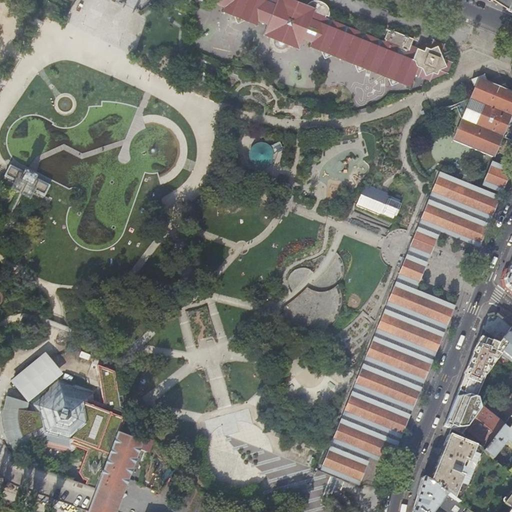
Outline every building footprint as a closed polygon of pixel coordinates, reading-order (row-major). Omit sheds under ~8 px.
[(215,0),(214,3),(224,7),(223,9),(234,14),(233,17),(237,24),(244,21),(246,18),(257,23),(258,21),(267,25),(263,35),(274,39),(273,41),(274,44),(274,45),(276,47),(278,49),(280,49),(282,49),(283,49),(285,48),(287,46),(288,45),(299,49),(303,39),(311,43),(311,44),(322,49),(321,52),(324,59),(332,56),(333,54),(356,63),(355,66),(358,73),(366,70),(367,67),(390,77),(389,79),(392,86),(400,83),(401,81),(410,85),(414,75),(417,77),(417,79),(428,83),(429,82),(446,74),(448,75),(452,63),(450,62),(443,47),(444,45),(432,40),(431,42),(417,47),(410,45),(413,38),(388,29),(383,41),(328,18),(328,9),(327,8),(326,5),(321,1),(319,0),(317,0),(316,0),(312,1),(308,3),(306,4),(295,0),(215,0)] [(466,109),(452,142),(493,159),(511,113),(511,92),(506,90),(504,85),(498,87),(478,79),(469,100),(463,102),(466,109)] [(35,178),(36,176),(33,174),(25,171),(23,172),(18,170),(10,166),(5,174),(6,175),(19,182),(26,186),(31,188),(45,195),(50,185),(35,178)] [(501,190),(508,175),(489,167),(483,181),(501,190)] [(477,253),(498,202),(437,177),(407,253),(321,470),(362,487),(364,487),(374,460),(389,466),(453,311),(414,295),(427,262),(437,237),(477,253)] [(366,186),(358,205),(394,219),(402,201),(366,186)] [(300,275),(289,274),(287,287),(298,288),(300,275)] [(304,309),(306,307),(315,315),(312,319),(323,328),(346,301),(331,288),(322,299),(307,287),(295,301),(304,309)] [(511,329),(495,316),(487,317),(485,323),(483,330),(493,337),(511,352),(511,329)] [(484,402),(511,361),(511,352),(493,337),(489,347),(478,342),(475,350),(474,350),(473,352),(474,352),(473,355),(471,360),(470,359),(461,382),(457,391),(484,402)] [(121,410),(116,370),(99,364),(104,403),(109,405),(121,410)] [(86,466),(109,405),(97,401),(96,390),(58,375),(28,401),(29,410),(23,409),(24,402),(9,397),(7,400),(6,406),(6,411),(6,416),(6,422),(7,428),(9,433),(11,439),(14,444),(16,449),(18,450),(31,441),(27,434),(32,431),(34,440),(71,453),(80,447),(87,449),(79,471),(82,478),(86,479),(85,484),(92,486),(95,480),(91,478),(94,470),(86,466)] [(484,402),(457,391),(454,398),(451,407),(473,417),(480,407),(484,402)] [(509,417),(511,413),(511,393),(499,410),(506,416),(500,423),(503,425),(509,417)] [(96,488),(118,433),(126,412),(109,405),(86,466),(94,470),(91,478),(95,480),(92,486),(96,488)] [(473,417),(451,407),(447,416),(443,426),(451,429),(461,433),(465,428),(465,427),(461,425),(462,423),(463,424),(464,421),(468,423),(473,417)] [(480,407),(473,417),(468,423),(465,427),(465,428),(481,441),(477,446),(479,447),(480,448),(483,450),(502,425),(503,425),(500,423),(480,407)] [(511,413),(509,417),(511,418),(511,423),(506,429),(502,425),(483,450),(492,458),(505,442),(511,447),(511,413)] [(113,511),(117,504),(141,442),(118,433),(96,488),(92,499),(87,511),(113,511)] [(458,503),(480,448),(479,447),(448,435),(447,438),(431,476),(429,481),(429,482),(445,494),(458,503)] [(149,452),(153,441),(144,437),(140,449),(149,452)] [(325,447),(324,447),(315,470),(317,470),(326,447),(325,447)] [(492,458),(483,450),(480,448),(458,503),(464,508),(469,511),(494,511),(501,503),(511,488),(511,473),(508,470),(492,458)] [(445,494),(429,482),(422,477),(417,495),(414,508),(419,511),(432,511),(435,508),(437,505),(445,494)] [(511,488),(501,503),(509,510),(511,511),(511,488)] [(461,511),(464,508),(458,503),(445,494),(437,505),(447,511),(461,511)]
